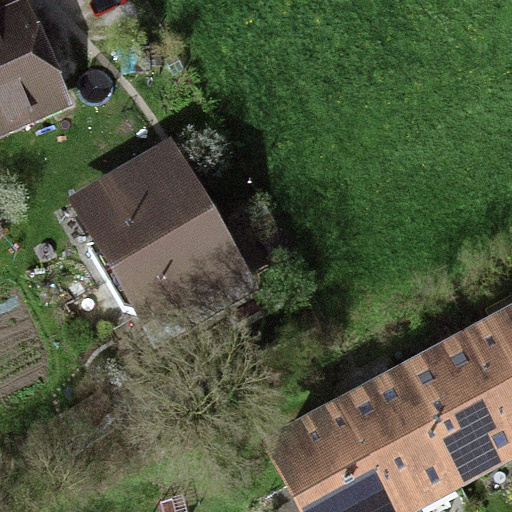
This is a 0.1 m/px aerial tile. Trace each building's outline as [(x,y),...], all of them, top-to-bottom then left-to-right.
[(0,122),(57,98),(22,17),(0,26),(0,122)] [(88,251),(105,281),(206,222),(170,162),(146,176),(133,169),(112,182),(112,196),(88,210),(101,231),(92,236),(88,251)] [(241,283),(206,222),(105,281),(123,311),(138,315),(147,310),(159,331),(183,317),(195,324),(216,311),(217,297),(241,283)] [(511,325),(467,350),(511,433),(511,325)] [(405,384),(457,479),(511,449),(511,433),(467,350),(405,384)] [(346,416),(397,511),(457,479),(405,384),(346,416)] [(396,511),(397,511),(346,416),(277,453),(308,511),(396,511)]
